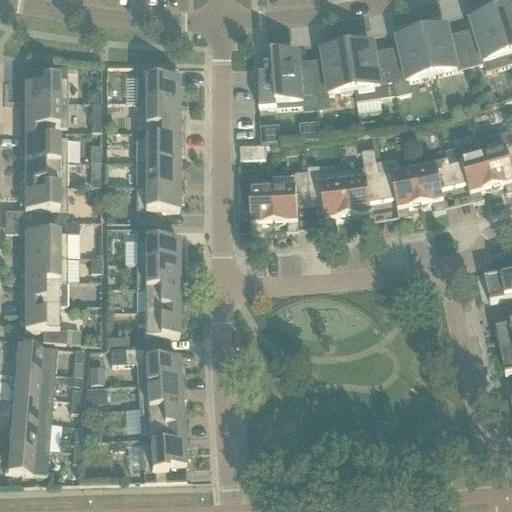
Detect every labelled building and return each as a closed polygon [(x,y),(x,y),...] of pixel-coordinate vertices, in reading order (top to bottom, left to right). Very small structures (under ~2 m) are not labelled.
[(511,13),(495,18),(508,59),(507,60),(510,69),(511,68),(511,13)] [(478,51),(471,54),(475,69),(483,67),(486,77),(510,69),(507,60),(508,59),(495,18),(478,24),(480,30),(483,38),(476,40),(475,40),(478,51)] [(464,44),(442,49),(439,35),(422,39),(432,80),(472,71),(464,44)] [(408,57),(389,62),(394,89),(396,100),(410,96),(408,86),(432,80),(422,39),(404,43),(406,50),(408,57)] [(365,50),(347,53),(354,95),(356,106),(380,102),(396,100),(394,89),(389,62),(374,64),(367,65),(366,57),(365,50)] [(320,101),(354,95),(347,53),(342,54),(330,56),(331,64),(331,65),(332,70),(324,72),(326,83),(318,84),(320,101)] [(291,69),(290,61),(278,62),(278,61),(272,62),(273,78),(259,79),(259,115),(260,115),(302,112),(302,102),(316,101),(313,73),(291,75),(291,69)] [(65,100),(66,100),(66,72),(34,72),(34,83),(24,83),(24,108),(65,108),(65,100)] [(160,83),(160,72),(136,72),(136,108),(178,108),(178,83),(160,83)] [(492,95),(482,98),(484,107),(494,103),(492,95)] [(65,116),(65,108),(24,108),(24,115),(19,115),(19,138),(43,138),(43,132),(66,132),(66,116),(65,116)] [(178,115),(178,108),(136,108),(136,132),(159,132),(159,138),(183,138),(183,115),(178,115)] [(89,138),(100,138),(100,126),(89,126),(89,138)] [(368,131),(360,132),(361,139),(369,138),(368,131)] [(511,135),(479,145),(480,147),(483,158),(492,192),(504,189),(507,198),(511,196),(511,175),(511,174),(511,135)] [(43,143),(43,138),(19,138),(19,160),(24,160),(24,168),(66,168),(66,166),(65,166),(65,160),(66,160),(66,143),(43,143)] [(183,160),(183,138),(159,138),(159,145),(136,145),(136,168),(178,168),(178,160),(183,160)] [(492,192),(483,158),(480,147),(446,156),(447,162),(454,190),(466,187),(470,199),(471,198),(473,206),(472,207),(472,208),(483,205),(480,196),(492,192)] [(100,167),(100,151),(90,150),(89,167),(100,167)] [(240,165),(265,164),(264,150),(239,151),(240,165)] [(376,168),(377,168),(375,155),(362,157),(364,172),(342,175),(347,221),(360,220),(361,229),(372,228),(372,227),(371,227),(370,219),(371,219),(369,206),(382,204),(376,168)] [(454,190),(447,162),(446,156),(447,162),(434,166),(435,171),(414,175),(420,210),(432,207),(434,217),(445,214),(445,213),(444,213),(442,205),(443,205),(441,193),(454,190)] [(399,168),(395,165),(391,165),(377,168),(376,168),(382,204),(395,202),(397,214),(399,214),(400,222),(399,222),(399,224),(410,221),(408,212),(420,210),(414,175),(400,178),(399,168)] [(66,170),(66,168),(24,168),(24,175),(19,175),(19,198),(43,198),(43,192),(66,192),(66,176),(65,176),(65,170),(66,170)] [(178,175),(178,168),(136,168),(136,192),(159,192),(159,198),(183,198),(183,175),(178,175)] [(342,175),(320,178),(320,171),(306,172),(307,177),(310,213),(323,212),(324,224),(326,224),(327,232),(325,233),(325,234),(336,232),(335,223),(347,221),(342,175)] [(297,214),(310,213),(307,177),(294,178),(295,192),(272,193),(274,228),(287,227),(287,237),(298,236),(298,235),(297,235),(296,227),(297,227),(297,214)] [(100,192),(100,182),(90,182),(90,192),(100,192)] [(272,193),(258,193),(257,182),(239,182),(239,214),(250,213),(251,229),(252,229),(252,237),(251,237),(251,239),(262,238),(262,229),(274,228),(272,193)] [(65,207),(66,207),(66,192),(43,192),(43,198),(19,198),(19,209),(24,209),(24,217),(32,217),(32,227),(66,227),(66,215),(65,215),(65,207)] [(159,198),(159,192),(136,192),(136,227),(160,227),(160,216),(178,216),(178,208),(183,208),(183,198),(159,198)] [(19,246),(19,257),(43,257),(43,263),(66,263),(66,239),(78,239),(78,227),(66,227),(32,227),(32,238),(24,238),(24,246),(19,246)] [(160,245),(160,233),(135,233),(135,269),(159,269),(159,263),(183,263),(183,253),(178,253),(178,245),(160,245)] [(43,263),(43,257),(19,257),(19,280),(24,280),(24,287),(66,287),(66,263),(43,263)] [(183,286),(183,263),(159,263),(159,269),(135,269),(135,293),(141,293),(178,293),(178,286),(183,286)] [(511,277),(484,284),(489,307),(511,302),(511,277)] [(24,294),(19,294),(19,311),(58,311),(66,311),(66,287),(24,287),(24,294)] [(178,301),(178,293),(141,293),(143,317),(159,317),(159,323),(183,323),(183,301),(178,301)] [(58,335),(58,311),(19,311),(19,328),(24,328),(24,336),(42,336),(42,347),(65,349),(66,335),(58,335)] [(144,341),(135,341),(136,354),(160,353),(160,342),(178,342),(178,334),(183,334),(183,323),(159,323),(159,317),(143,317),(144,341)] [(511,329),(495,333),(500,356),(511,353),(511,329)] [(56,354),(37,352),(17,351),(15,366),(12,365),(12,376),(54,379),(56,354)] [(178,363),(160,364),(160,353),(136,354),(120,354),(110,355),(111,368),(136,366),(137,390),(161,389),(160,383),(184,381),(183,371),(179,371),(178,363)] [(511,353),(500,356),(505,379),(511,377),(511,353)] [(80,382),(83,355),(75,354),(72,381),(80,382)] [(52,405),(54,379),(12,376),(11,387),(14,388),(13,402),(52,405)] [(181,404),(185,404),(184,381),(160,383),(161,389),(137,390),(139,414),(181,411),(181,404)] [(87,408),(106,408),(106,393),(87,394),(87,408)] [(79,407),(80,395),(71,395),(71,406),(79,407)] [(50,430),(52,405),(13,402),(12,416),(9,416),(8,427),(50,430)] [(78,419),(79,407),(71,406),(70,418),(78,419)] [(186,418),(182,419),(181,411),(139,414),(140,440),(161,439),(162,443),(188,441),(186,418)] [(48,456),(50,430),(8,427),(7,438),(10,438),(9,452),(48,456)] [(84,446),(101,446),(100,431),(84,431),(84,446)] [(188,441),(162,443),(162,448),(141,449),(143,488),(156,488),(155,477),(163,477),(163,487),(186,487),(184,464),(189,464),(188,441)] [(80,458),(81,446),(74,445),(73,457),(80,458)] [(46,481),(48,456),(9,452),(8,466),(5,465),(4,477),(46,481)] [(80,471),(80,458),(73,457),(72,470),(80,471)]
